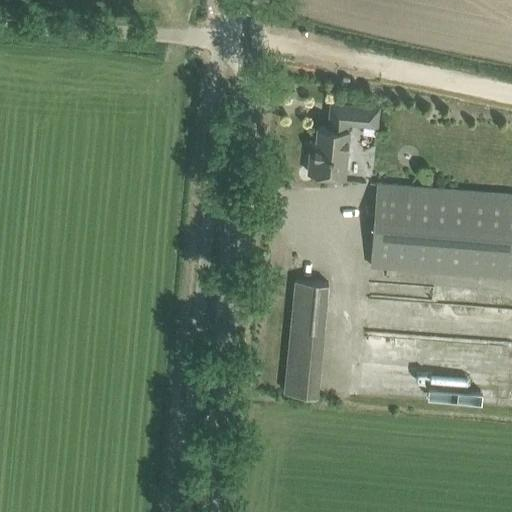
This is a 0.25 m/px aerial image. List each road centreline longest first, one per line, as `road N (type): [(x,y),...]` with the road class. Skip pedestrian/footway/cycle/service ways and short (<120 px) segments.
road 1 (tertiary): [(205,511),(250,43)]
road 2 (track): [(511,91),(279,42),(250,43)]
road 3 (unclassified): [(0,24),(250,43)]
